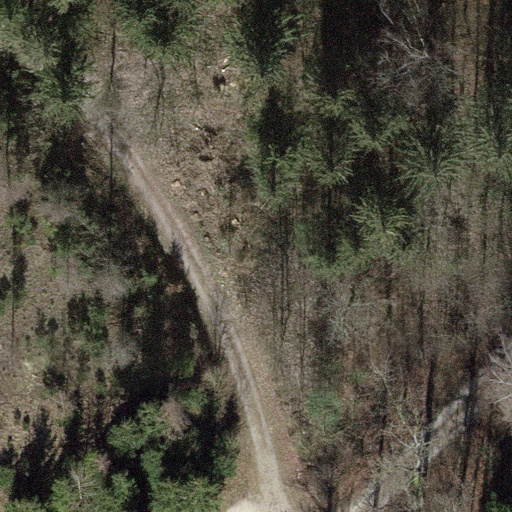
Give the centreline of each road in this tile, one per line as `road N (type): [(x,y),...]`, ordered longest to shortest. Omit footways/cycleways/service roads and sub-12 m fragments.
road 1 (track): [(0,12),(147,185),(243,357),(277,511)]
road 2 (track): [(380,511),(511,374)]
